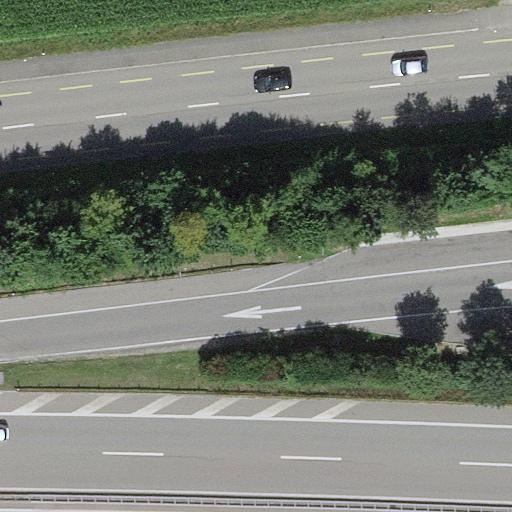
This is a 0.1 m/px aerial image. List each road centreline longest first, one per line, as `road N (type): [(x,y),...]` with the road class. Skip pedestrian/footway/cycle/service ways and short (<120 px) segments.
road 1 (primary): [(0,127),(511,72)]
road 2 (motorway): [(511,463),(0,449)]
road 3 (motorway): [(427,290),(0,338)]
